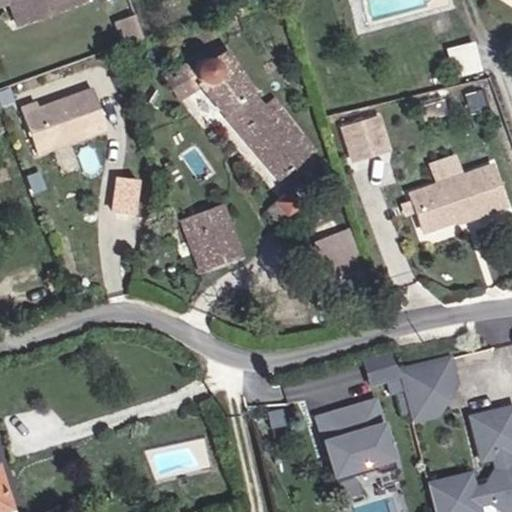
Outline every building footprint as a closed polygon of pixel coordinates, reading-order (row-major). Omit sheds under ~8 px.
[(16,0),(23,18),(38,13),(34,0),(16,0)] [(77,0),(34,0),(38,13),(77,0)] [(122,38),(140,35),(137,14),(118,18),(122,38)] [(213,66),(291,163),(317,143),(265,76),(244,32),(209,46),(213,66)] [(476,39),(448,46),(455,75),(483,68),(476,39)] [(163,74),(183,100),(201,86),(181,60),(163,74)] [(53,75),(38,80),(53,126),(119,104),(105,63),(55,80),(53,75)] [(483,90),(464,95),(469,114),(489,109),(483,90)] [(388,152),(380,120),(342,130),(351,163),(388,152)] [(498,169),(416,192),(425,227),(474,213),(476,218),(510,209),(498,169)] [(118,172),(111,209),(137,214),(144,177),(118,172)] [(289,194),(270,204),(279,219),(297,209),(289,194)] [(183,213),(197,269),(244,258),(231,202),(183,213)] [(325,276),(363,270),(356,228),(318,234),(325,276)] [(454,358),(403,371),(415,421),(440,415),(460,382),(454,358)] [(398,465),(379,398),(319,415),(337,477),(373,467),(385,469),(398,465)] [(477,474),(434,485),(441,511),(486,511),(485,505),(497,502),(511,511),(511,407),(476,417),(488,459),(500,456),(504,469),(492,486),(480,489),(477,474)] [(11,445),(0,448),(0,497),(25,489),(11,445)]
